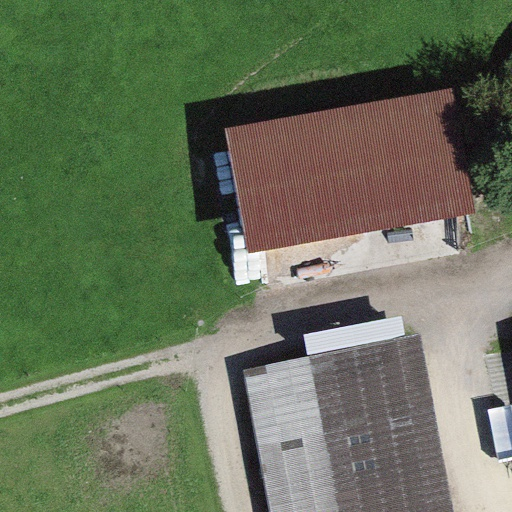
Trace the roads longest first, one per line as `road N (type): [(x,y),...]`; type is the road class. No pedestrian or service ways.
road 1 (track): [(0,411),(451,284)]
road 2 (track): [(511,266),(451,284),(463,390),(511,511)]
road 3 (track): [(241,511),(220,411),(223,348)]
